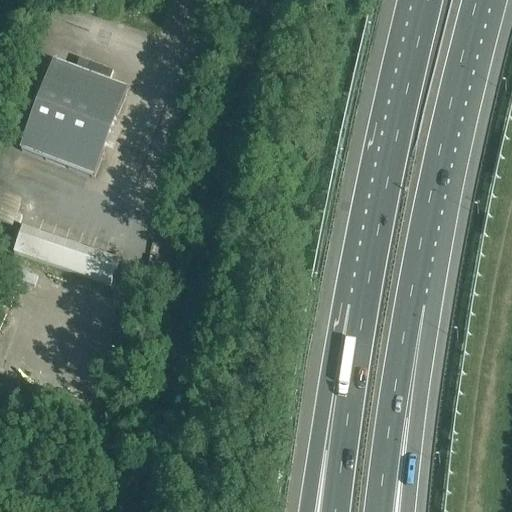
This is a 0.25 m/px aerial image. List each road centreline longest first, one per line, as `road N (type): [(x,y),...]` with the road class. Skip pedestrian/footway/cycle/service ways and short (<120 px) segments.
road 1 (motorway): [(430,0),(364,303)]
road 2 (motorway): [(408,301),(477,0)]
road 3 (motorway): [(364,303),(317,511)]
road 4 (motorway): [(378,511),(408,301)]
road 5 (motorway): [(401,511),(408,301)]
road 6 (motorway): [(364,303),(335,511)]
